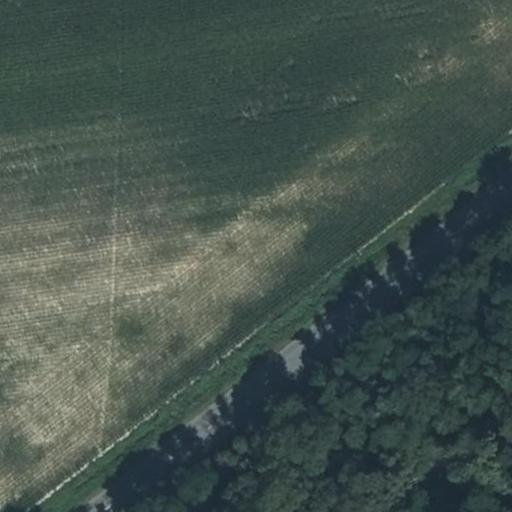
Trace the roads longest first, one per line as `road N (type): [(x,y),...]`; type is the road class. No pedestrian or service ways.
road 1 (secondary): [(91,511),(511,177)]
road 2 (track): [(294,511),(414,410),(511,408)]
